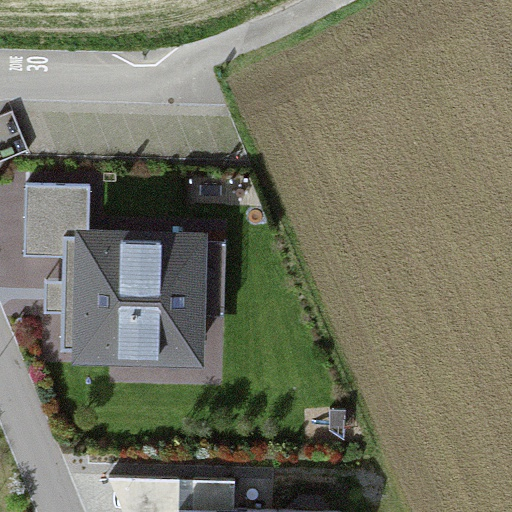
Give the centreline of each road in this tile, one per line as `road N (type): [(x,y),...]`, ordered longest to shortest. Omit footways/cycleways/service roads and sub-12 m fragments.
road 1 (residential): [(0,74),(157,77),(323,0)]
road 2 (residential): [(0,371),(55,511)]
